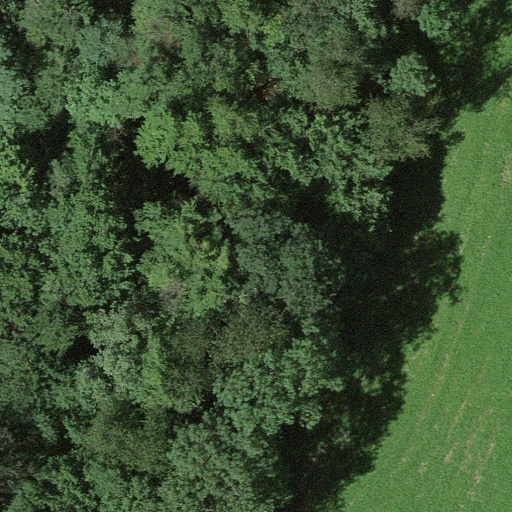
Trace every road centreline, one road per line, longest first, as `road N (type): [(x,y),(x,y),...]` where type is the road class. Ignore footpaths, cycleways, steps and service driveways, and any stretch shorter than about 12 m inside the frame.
road 1 (track): [(0,306),(44,371),(70,511)]
road 2 (track): [(44,0),(0,169)]
